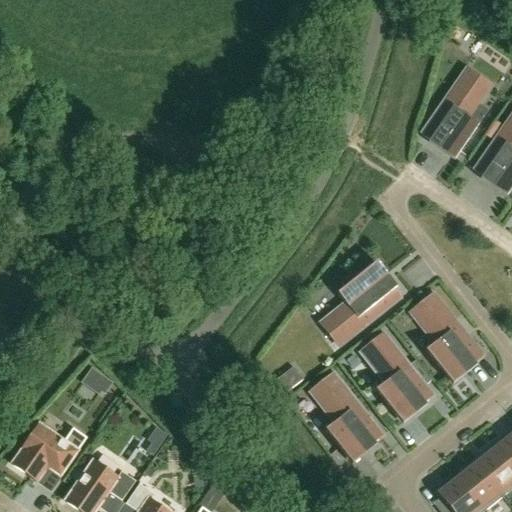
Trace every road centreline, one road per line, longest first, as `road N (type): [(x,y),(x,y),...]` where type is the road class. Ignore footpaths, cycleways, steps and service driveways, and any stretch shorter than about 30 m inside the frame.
road 1 (unclassified): [(166,373),(317,187),(343,137),(383,0)]
road 2 (residential): [(511,246),(424,184),(412,180),(393,204),(511,359)]
road 3 (unclassified): [(166,373),(0,198)]
road 4 (residential): [(511,385),(394,481),(417,511)]
